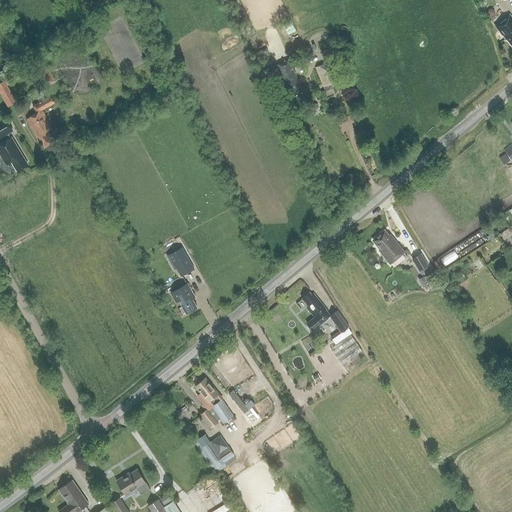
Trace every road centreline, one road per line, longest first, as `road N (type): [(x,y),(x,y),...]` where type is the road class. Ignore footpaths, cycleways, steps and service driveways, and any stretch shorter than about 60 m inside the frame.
road 1 (tertiary): [(96,431),(511,87)]
road 2 (unclassified): [(96,431),(0,266)]
road 3 (tertiary): [(0,504),(96,431)]
